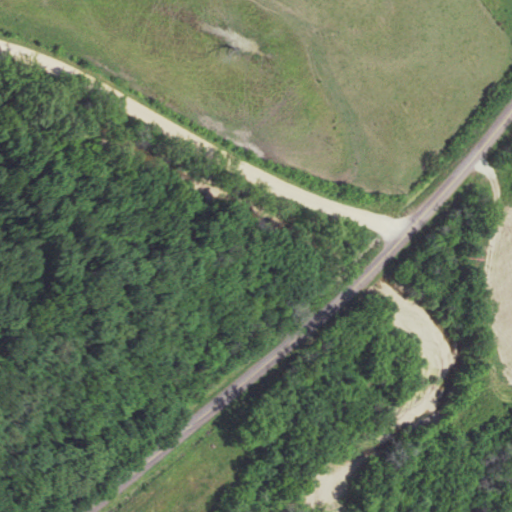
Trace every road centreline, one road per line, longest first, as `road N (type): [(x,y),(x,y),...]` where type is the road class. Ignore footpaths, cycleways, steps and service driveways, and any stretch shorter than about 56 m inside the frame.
road 1 (residential): [(395,230),(296,196),(36,53),(0,44)]
road 2 (tertiary): [(81,511),(325,304),(395,230)]
road 3 (tertiary): [(395,230),(511,107)]
